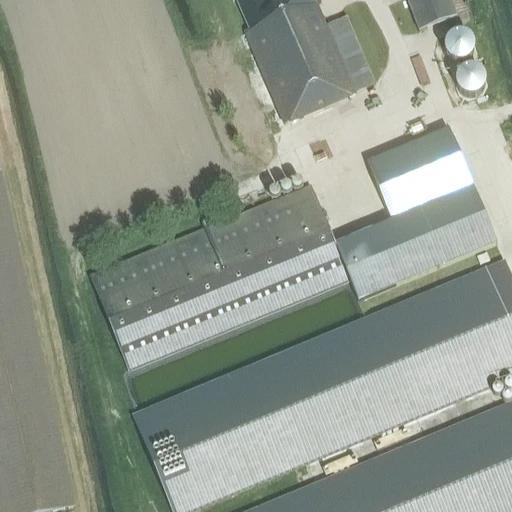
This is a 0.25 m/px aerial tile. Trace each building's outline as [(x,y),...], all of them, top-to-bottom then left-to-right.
[(354,96),(355,95),(313,0),(270,0),(269,1),(269,0),(235,0),(249,31),(244,32),(277,108),(263,114),(271,133),(355,97),(354,96)] [(406,0),(419,33),(456,19),(449,0),(406,0)] [(231,70),(249,62),(243,49),(225,57),(231,70)] [(130,373),(348,284),(357,305),(396,288),(497,246),(472,188),(449,131),(367,165),(392,224),(334,248),(310,189),(91,279),(130,373)] [(0,175),(1,175),(1,173),(0,173),(0,506),(1,511),(57,511),(76,508),(0,175)] [(171,511),(194,511),(511,380),(511,405),(256,511),(511,511),(511,284),(504,265),(133,419),(171,511)]
